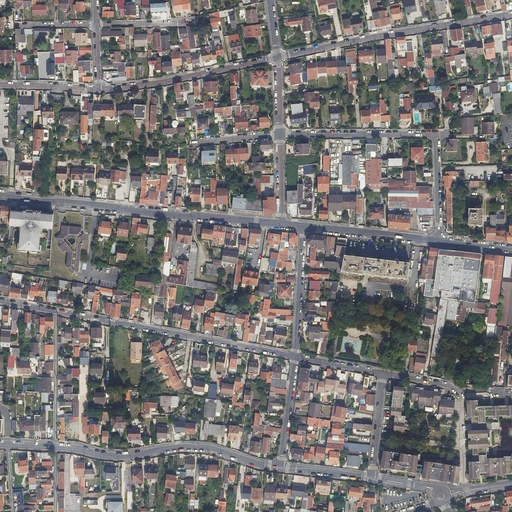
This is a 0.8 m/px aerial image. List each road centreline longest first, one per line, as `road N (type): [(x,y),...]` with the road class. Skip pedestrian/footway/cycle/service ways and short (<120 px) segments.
road 1 (residential): [(0,301),(296,356)]
road 2 (residential): [(280,468),(209,448),(122,456),(0,444)]
road 3 (secondary): [(0,195),(281,224)]
road 4 (residential): [(438,242),(434,135),(278,136)]
road 5 (residential): [(277,57),(511,14)]
road 6 (residential): [(98,89),(277,57)]
road 7 (secondary): [(303,226),(438,242)]
road 8 (residential): [(296,356),(303,226)]
road 9 (residential): [(383,374),(511,395)]
